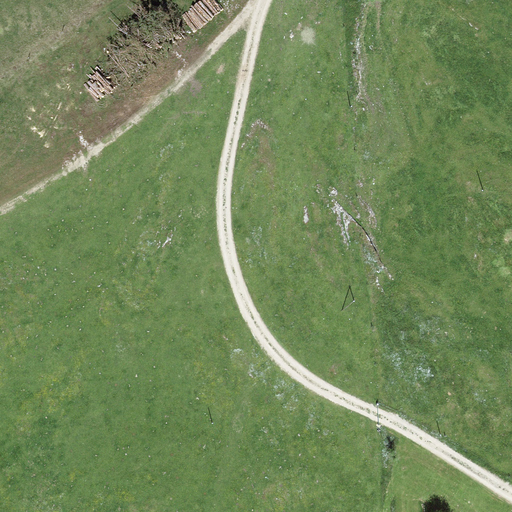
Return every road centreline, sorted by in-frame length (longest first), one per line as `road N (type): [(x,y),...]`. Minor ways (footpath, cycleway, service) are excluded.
road 1 (track): [(511,495),(312,383),(263,338),(251,315),(228,254),(222,194),(262,0)]
road 2 (track): [(0,213),(162,103),(261,0)]
